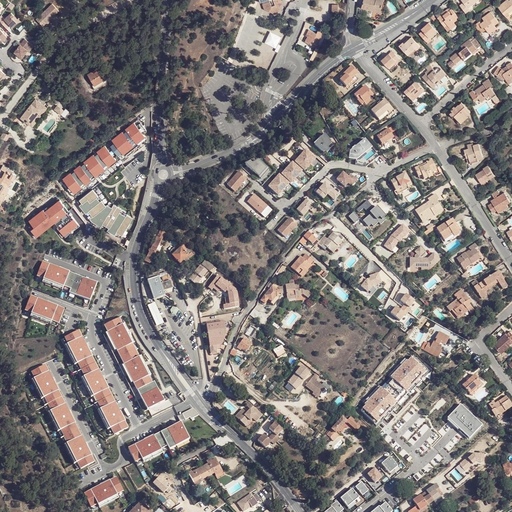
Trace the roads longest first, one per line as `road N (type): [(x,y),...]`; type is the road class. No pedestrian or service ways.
road 1 (residential): [(204,406),(238,319),(295,238),(329,213)]
road 2 (residential): [(204,406),(163,353),(137,295),(134,258),(154,202)]
road 3 (residential): [(130,0),(63,40),(0,120)]
road 4 (residential): [(167,0),(160,147)]
road 5 (residential): [(299,511),(204,406)]
road 6 (residential): [(511,262),(436,146)]
road 7 (residential): [(329,213),(378,174),(436,146)]
road 8 (residential): [(511,46),(419,124)]
